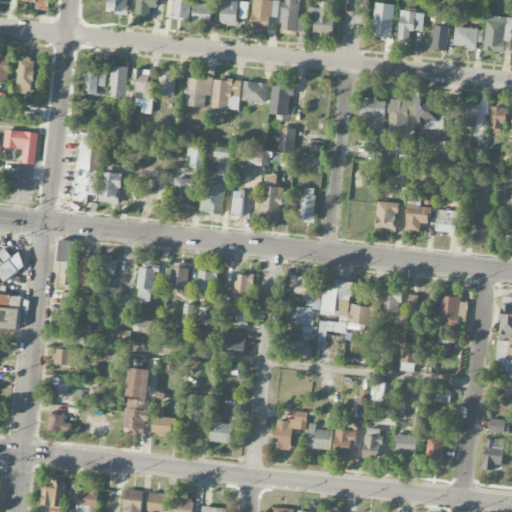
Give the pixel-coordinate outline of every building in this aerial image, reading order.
[(130,14),(130,0),(107,0),(107,13),(130,14)] [(149,18),(151,7),(156,8),(157,0),(136,0),(134,16),(149,18)] [(189,19),(190,0),(174,0),(173,18),(189,19)] [(239,0),(222,0),(221,25),(238,26),(239,0)] [(269,31),(270,17),(278,17),(279,1),(268,0),(252,0),(251,30),(269,31)] [(299,31),(300,0),(282,0),(281,31),(299,31)] [(240,18),(248,19),(248,2),(240,2),(240,18)] [(193,21),(211,22),(212,4),(194,3),(193,21)] [(393,36),(394,4),(374,3),(373,36),(393,36)] [(314,35),(334,36),(335,7),(309,6),(308,20),(315,20),(314,35)] [(398,40),(409,40),(410,31),(423,32),(424,13),(400,12),(398,40)] [(483,50),(503,53),(506,27),(511,27),(511,18),(487,15),(483,50)] [(433,50),(448,51),(449,27),(434,26),(433,50)] [(453,45),(462,46),(462,50),(476,51),(479,29),(455,27),(453,45)] [(8,56),(0,55),(0,80),(8,81),(8,56)] [(32,88),(36,60),(20,57),(17,85),(32,88)] [(106,87),(106,74),(100,74),(100,68),(85,67),(84,94),(96,94),(96,87),(106,87)] [(126,67),(111,67),(110,102),(126,102),(126,67)] [(159,96),(175,96),(176,72),(160,72),(159,96)] [(188,77),(185,106),(205,108),(206,96),(211,96),(213,79),(188,77)] [(228,110),(230,96),(240,98),(242,81),(215,78),(211,108),(228,110)] [(243,101),(266,102),(267,83),(244,82),(243,101)] [(294,87),(272,86),(270,115),(288,115),(289,96),(294,96),(294,87)] [(360,116),(370,117),(369,133),(384,133),(385,100),(361,99),(360,116)] [(444,129),(445,100),(417,99),(416,128),(444,129)] [(475,128),(479,105),(462,102),(458,125),(475,128)] [(490,133),(507,133),(508,107),(491,107),(490,133)] [(21,120),(23,112),(9,108),(7,115),(21,120)] [(296,128),(280,128),(279,149),(295,150),(296,128)] [(4,148),(23,149),(22,164),(36,164),(38,132),(5,130),(4,148)] [(75,201),(87,202),(88,195),(97,195),(99,167),(92,166),(94,134),(79,133),(75,201)] [(204,167),(204,146),(190,146),(189,167),(204,167)] [(457,148),(438,146),(435,165),(455,168),(457,148)] [(232,164),(233,148),(216,147),(215,163),(232,164)] [(263,151),(237,150),(236,164),(263,165),(263,151)] [(302,172),(320,173),(321,157),(302,156),(302,172)] [(120,204),(121,173),(101,173),(100,203),(120,204)] [(276,175),(263,175),(262,218),(281,218),(283,187),(276,187),(276,175)] [(193,178),(174,178),(173,210),(192,211),(193,178)] [(200,211),(222,214),(227,183),(205,180),(200,211)] [(298,221),(313,222),(317,189),(302,187),(298,221)] [(241,215),(242,197),(231,196),(230,214),(241,215)] [(421,224),(430,224),(431,207),(420,207),(421,199),(408,198),(406,231),(420,232),(421,224)] [(376,230),(396,231),(397,203),(377,202),(376,230)] [(436,232),(457,233),(457,211),(437,210),(436,232)] [(62,261),(59,283),(75,286),(78,263),(73,262),(76,242),(60,240),(57,260),(62,261)] [(0,274),(4,281),(27,266),(18,253),(12,257),(6,248),(0,251),(0,257),(4,265),(0,267),(0,274)] [(116,271),(117,257),(101,256),(100,270),(116,271)] [(111,275),(99,274),(100,258),(82,257),(79,291),(97,293),(97,294),(114,295),(114,288),(109,288),(111,275)] [(171,289),(187,290),(188,264),(172,263),(171,289)] [(136,301),(153,303),(157,266),(140,264),(136,301)] [(215,294),(215,271),(198,271),(197,294),(215,294)] [(237,281),(232,281),(231,293),(252,295),(254,275),(238,273),(237,281)] [(307,296),(306,307),(319,308),(320,298),(315,298),(317,278),(293,276),(291,295),(307,296)] [(336,316),(337,298),(351,299),(353,282),(324,280),(321,314),(336,316)] [(400,312),(402,290),(383,289),(382,312),(400,312)] [(76,293),(61,292),(61,310),(76,310),(76,293)] [(408,312),(423,313),(424,296),(409,295),(408,312)] [(511,338),(511,297),(502,297),(500,338),(511,338)] [(440,298),(439,325),(460,326),(460,317),(466,317),(466,298),(440,298)] [(337,316),(345,316),(346,303),(337,302),(337,316)] [(183,323),(192,323),(193,305),(184,305),(183,323)] [(349,324),(373,326),(375,307),(351,305),(349,324)] [(227,322),(248,324),(250,309),(228,307),(227,322)] [(96,319),(111,319),(111,308),(96,308),(96,319)] [(152,334),(154,322),(142,320),(140,332),(152,334)] [(327,331),(346,332),(347,323),(320,321),(318,343),(326,343),(327,331)] [(130,341),(130,331),(112,330),(112,340),(130,341)] [(9,332),(0,331),(0,332),(0,343),(10,343),(9,332)] [(244,354),(246,339),(224,337),(223,352),(244,354)] [(310,341),(290,340),(289,356),(310,357),(310,341)] [(511,381),(511,359),(508,360),(509,341),(497,340),(496,365),(506,365),(506,381),(511,381)] [(402,371),(416,372),(418,342),(404,341),(402,371)] [(79,365),(80,350),(54,349),(54,365),(79,365)] [(150,370),(129,368),(125,432),(146,433),(148,400),(150,370)] [(50,394),(69,394),(69,378),(50,378),(50,394)] [(372,380),(371,401),(393,402),(394,387),(385,386),(385,381),(372,380)] [(69,405),(82,406),(83,390),(70,389),(69,405)] [(369,390),(355,390),(355,411),(368,411),(369,390)] [(399,391),(398,406),(412,406),(413,391),(399,391)] [(436,401),(450,402),(450,392),(437,391),(436,401)] [(175,418),(163,417),(163,408),(154,408),(153,434),(174,435),(175,418)] [(277,419),(274,448),(290,450),(293,429),(306,430),(308,413),(296,411),(295,421),(277,419)] [(64,423),(64,414),(48,414),(47,431),(71,431),(71,423),(64,423)] [(489,432),(508,433),(508,420),(490,419),(489,432)] [(356,421),(343,421),(342,429),(356,430),(356,421)] [(232,443),(233,423),(212,422),(211,442),(232,443)] [(332,431),(316,429),(317,424),(310,423),(307,448),(330,450),(332,431)] [(380,459),(382,429),(366,428),(364,458),(380,459)] [(357,432),(337,429),(333,455),(353,458),(357,432)] [(395,453),(417,454),(418,435),(396,434),(395,453)] [(443,462),(444,435),(428,434),(427,461),(443,462)] [(502,469),(504,440),(485,439),(484,468),(502,469)] [(52,511),(62,511),(64,483),(43,482),(42,505),(51,505),(50,511),(52,511)] [(97,511),(99,490),(78,489),(76,511),(97,511)] [(122,511),(141,511),(144,492),(126,489),(122,511)] [(148,509),(166,511),(168,494),(150,492),(148,509)] [(174,497),(173,511),(192,511),(193,498),(174,497)]
